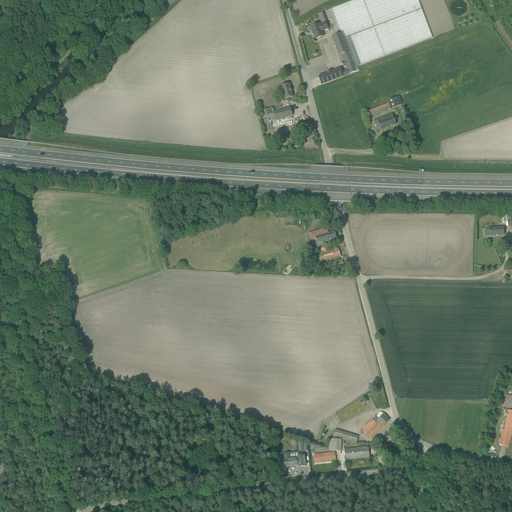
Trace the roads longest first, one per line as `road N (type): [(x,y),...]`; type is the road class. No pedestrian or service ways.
road 1 (motorway): [(511,182),(171,168),(0,149)]
road 2 (motorway): [(0,161),(320,188),(511,193)]
road 3 (tertiary): [(425,446),(405,434),(392,410),(283,0)]
road 4 (unclassified): [(86,511),(405,470),(425,446)]
road 5 (track): [(72,511),(18,306)]
road 6 (track): [(0,150),(90,64),(140,0)]
road 7 (unclassified): [(0,119),(83,42),(115,0)]
road 8 (track): [(18,306),(26,269),(8,189),(0,185)]
